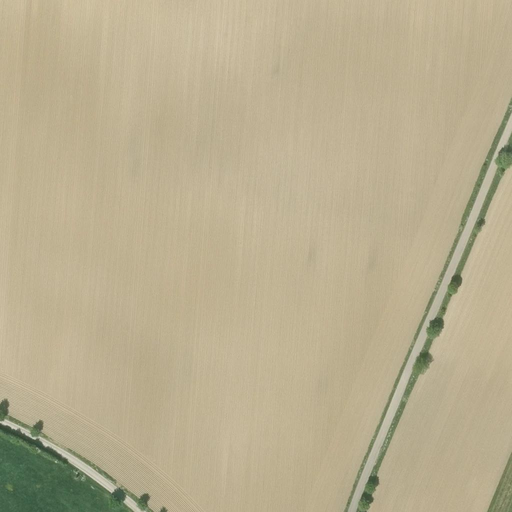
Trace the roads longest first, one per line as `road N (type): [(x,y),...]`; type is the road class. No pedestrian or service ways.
road 1 (track): [(511,119),(350,511)]
road 2 (unclassified): [(139,511),(59,451),(0,422)]
